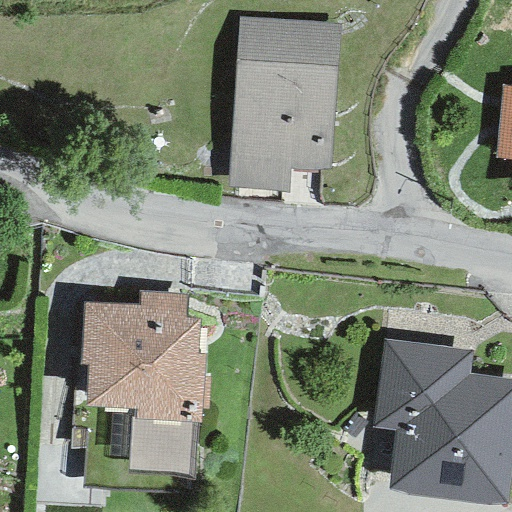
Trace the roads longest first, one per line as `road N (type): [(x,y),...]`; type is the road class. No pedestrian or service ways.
road 1 (unclassified): [(403,176),(213,170),(92,136),(0,95)]
road 2 (residential): [(403,176),(390,154),(390,109),(452,0)]
